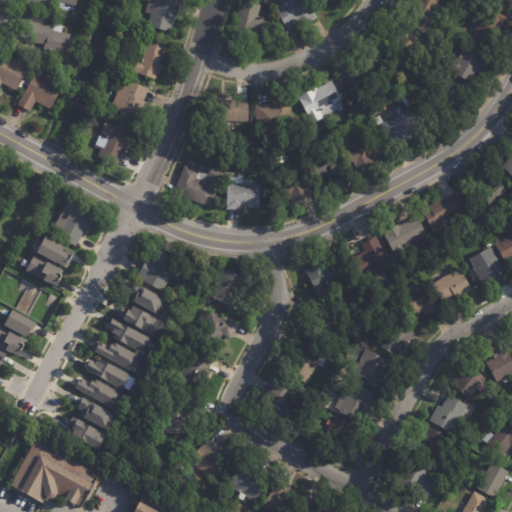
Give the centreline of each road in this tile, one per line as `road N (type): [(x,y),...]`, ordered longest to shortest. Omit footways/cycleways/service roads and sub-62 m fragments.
road 1 (tertiary): [(511,86),(484,125),(421,173),(334,220),(266,241),(187,233),(0,132)]
road 2 (residential): [(211,0),(161,149),(26,411)]
road 3 (residential): [(396,511),(229,417),(233,388),(275,311),(266,241)]
road 4 (residential): [(511,300),(438,347),(357,490)]
road 5 (residential): [(371,0),(339,38),(299,61),(249,72),(197,58)]
